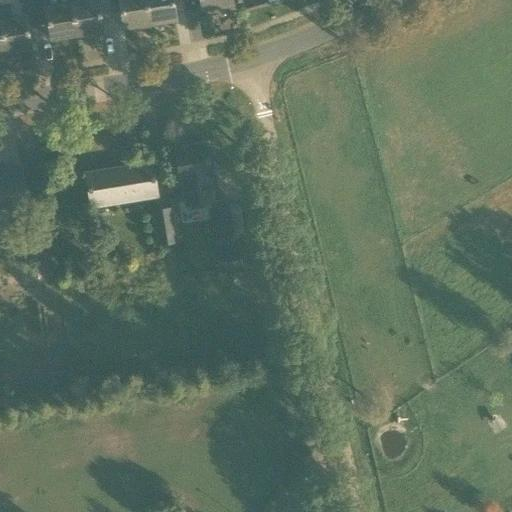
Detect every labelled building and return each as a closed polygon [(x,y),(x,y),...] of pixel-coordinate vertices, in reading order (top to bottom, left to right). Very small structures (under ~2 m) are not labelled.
[(31,0),(32,1),(40,0),(43,0),(50,40),(74,36),(68,0),(31,0)] [(68,0),(74,36),(102,31),(96,0),(87,0),(83,1),(83,0),(68,0)] [(118,0),(123,28),(147,24),(143,0),(118,0)] [(143,0),(147,24),(175,19),(174,13),(171,0),(143,0)] [(182,0),(185,11),(186,11),(186,9),(201,6),(201,9),(232,4),(231,0),(182,0)] [(0,5),(0,37),(2,53),(29,48),(24,16),(11,19),(9,4),(0,5)] [(201,203),(213,201),(208,176),(211,176),(210,169),(208,160),(211,160),(209,147),(206,147),(205,143),(192,146),(191,142),(173,145),(179,181),(181,181),(185,206),(188,205),(189,208),(202,206),(201,203)] [(85,174),(91,206),(156,197),(151,163),(85,174)] [(0,175),(0,211),(25,207),(19,168),(3,171),(4,175),(0,175)] [(225,234),(242,231),(237,204),(220,207),(225,234)] [(178,244),(172,207),(150,211),(156,247),(178,244)]
